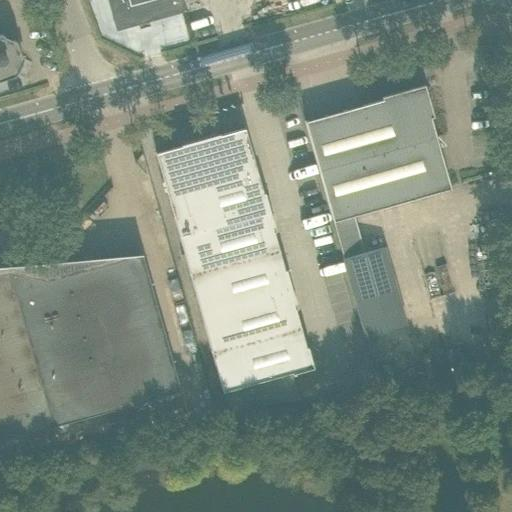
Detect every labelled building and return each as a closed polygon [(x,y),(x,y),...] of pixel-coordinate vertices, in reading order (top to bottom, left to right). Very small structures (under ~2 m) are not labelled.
[(107,0),(116,30),(185,11),(182,0),(107,0)] [(0,79),(15,74),(22,58),(16,41),(0,33),(0,79)] [(450,188),(430,117),(433,116),(424,84),(381,96),(382,99),(304,121),(333,221),(450,188)] [(155,152),(222,391),(291,372),(291,373),(312,367),(306,346),(305,346),(294,308),(296,307),(285,269),(283,269),(272,231),(274,230),(263,192),(262,192),(244,127),(218,134),(218,133),(179,144),(180,145),(155,152)] [(343,257),(349,280),(391,268),(384,246),(343,257)] [(0,440),(179,390),(147,272),(141,253),(47,280),(8,270),(0,272),(0,440)]
